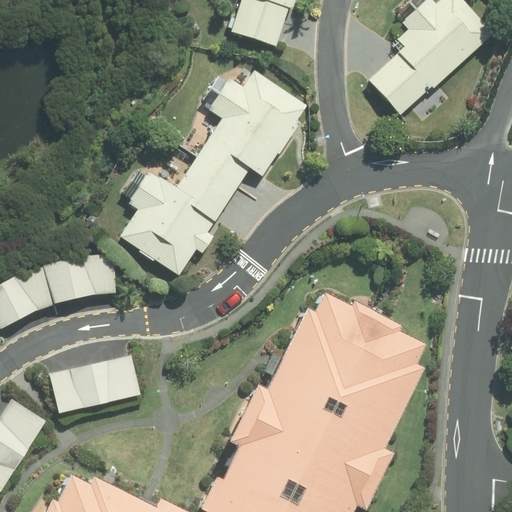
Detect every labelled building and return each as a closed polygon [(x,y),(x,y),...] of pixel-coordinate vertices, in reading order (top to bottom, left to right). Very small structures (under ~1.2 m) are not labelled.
[(294,8),(296,0),(243,0),(233,30),(277,45),(291,7),(294,8)] [(372,81),(403,115),(494,34),(463,0),(446,0),(440,6),(434,0),(431,0),(405,24),(411,31),(395,45),(402,53),(372,81)] [(122,235),(181,274),(252,167),(264,175),(309,106),(256,71),(245,87),(234,80),(214,110),(226,117),(180,186),(151,167),(127,203),(138,211),(122,235)] [(0,326),(1,328),(7,325),(16,320),(25,316),(34,313),(43,309),(52,306),(61,303),(71,300),(80,298),(90,296),(99,295),(109,294),(119,293),(118,255),(114,255),(106,255),(98,255),(91,255),(83,256),(75,257),(68,258),(60,260),(53,262),(45,264),(38,266),(30,269),(23,271),(16,274),(9,278),(2,281),(0,282),(0,326)] [(356,511),(360,505),(371,511),(400,453),(388,447),(438,345),(321,287),(273,384),(264,380),(235,439),(244,443),(210,511),(183,511),(83,463),(59,511),(356,511)] [(135,353),(49,372),(59,414),(144,394),(135,353)] [(48,420),(11,397),(0,414),(0,494),(1,495),(48,420)]
